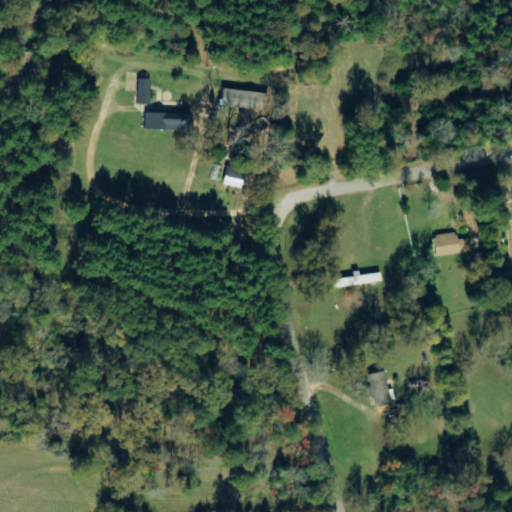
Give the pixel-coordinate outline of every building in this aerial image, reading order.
[(149,105),(149,80),(136,80),(136,105),(149,105)] [(266,109),(267,92),(222,91),(221,107),(266,109)] [(143,129),(185,131),(186,114),(144,113),(143,129)] [(225,166),(224,185),(241,186),(242,167),(225,166)] [(435,256),(469,253),(467,239),(456,240),(455,233),(432,235),(435,256)] [(389,403),(384,372),(367,374),(372,406),(389,403)]
